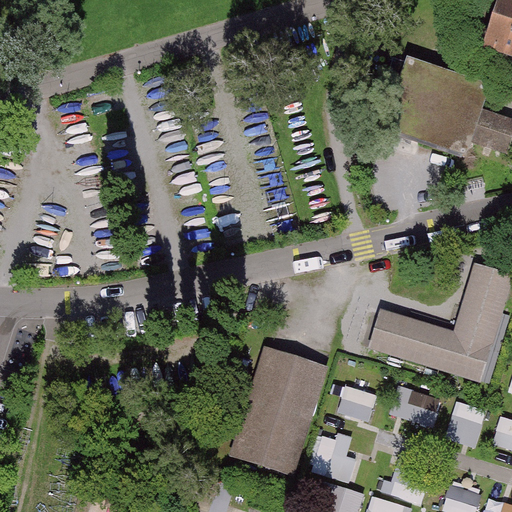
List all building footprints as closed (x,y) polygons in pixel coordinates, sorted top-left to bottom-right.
[(511,0),(503,0),(486,56),(511,64),(511,0)] [(490,88),(410,64),(388,138),(468,162),(490,88)] [(511,146),(511,124),(486,116),(476,147),(509,157),(511,146)] [(511,290),(511,280),(479,271),(459,337),(383,314),(372,352),(483,386),(511,290)] [(324,373),(271,357),(237,464),(291,481),(324,373)] [(401,384),(392,415),(436,428),(446,397),(401,384)] [(372,423),(382,396),(349,385),(340,412),(372,423)] [(479,446),(490,409),(459,400),(448,438),(479,446)] [(511,449),(511,417),(504,415),(495,443),(511,449)] [(326,432),(315,469),(354,481),(365,443),(326,432)] [(313,511),(361,511),(368,494),(325,480),(313,511)] [(445,509),(455,511),(478,511),(485,492),(454,482),(445,509)] [(414,511),(416,507),(376,496),(370,511),(414,511)] [(503,511),(511,511),(511,503),(506,502),(503,511)]
